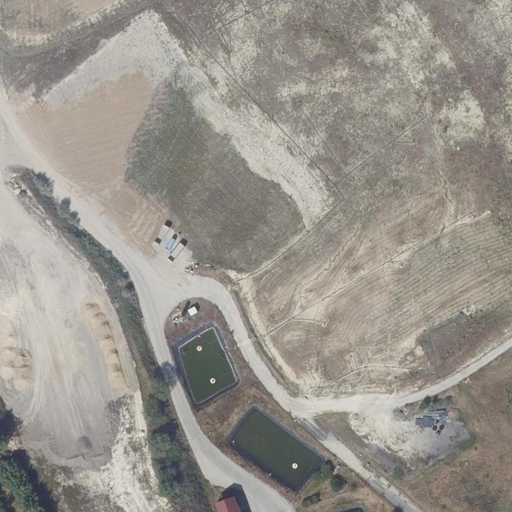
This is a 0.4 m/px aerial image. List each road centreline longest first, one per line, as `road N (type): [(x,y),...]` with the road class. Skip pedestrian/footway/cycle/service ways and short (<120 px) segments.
road 1 (track): [(0,219),(124,461),(142,511)]
road 2 (track): [(163,300),(17,134),(0,93)]
